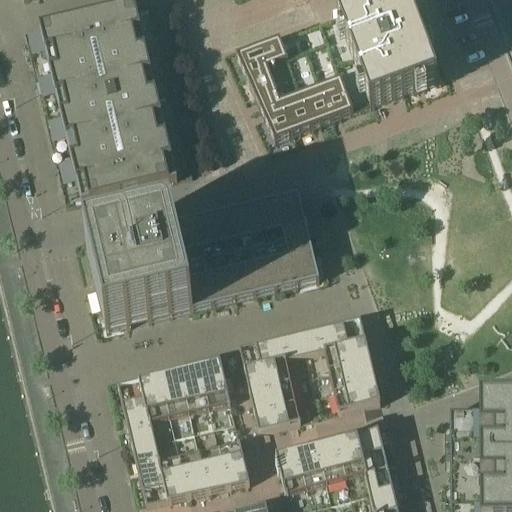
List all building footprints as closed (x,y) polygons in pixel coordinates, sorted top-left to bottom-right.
[(405,0),(404,0),(237,62),(275,149),(438,88),(405,0)] [(150,8),(39,35),(23,38),(65,214),(148,194),(192,183),(150,8)] [(318,288),(297,201),(159,235),(85,252),(105,339),(256,303),(318,288)] [(395,511),(377,437),(385,435),(382,422),(364,426),(362,415),(379,411),(359,328),(238,357),(243,375),(237,376),(235,366),(117,395),(144,511),(395,511)] [(511,511),(511,418),(449,419),(449,511),(511,511)]
